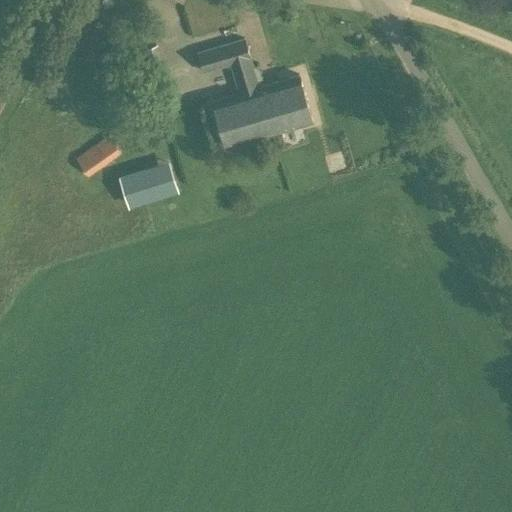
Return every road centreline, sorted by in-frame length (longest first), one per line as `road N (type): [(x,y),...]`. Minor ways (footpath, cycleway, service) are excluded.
road 1 (unclassified): [(511,257),(373,0)]
road 2 (track): [(381,0),(511,52)]
